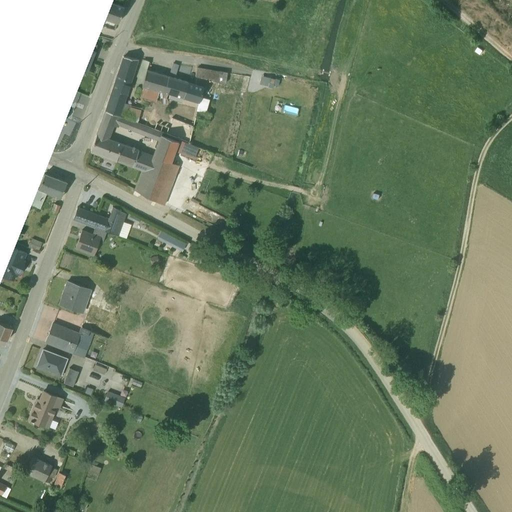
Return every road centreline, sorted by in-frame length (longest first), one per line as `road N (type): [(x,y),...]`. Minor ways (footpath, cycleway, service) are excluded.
road 1 (unclassified): [(79,175),(277,276),(345,322),(471,511)]
road 2 (track): [(511,117),(484,146),(475,171),(447,317),(415,427)]
road 3 (unclassified): [(79,175),(0,396)]
road 4 (residential): [(141,0),(72,171)]
